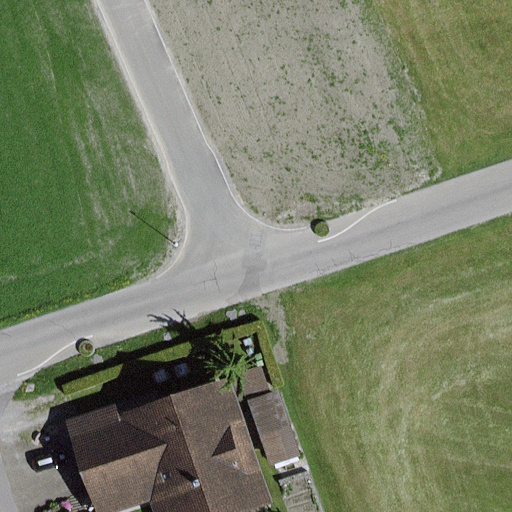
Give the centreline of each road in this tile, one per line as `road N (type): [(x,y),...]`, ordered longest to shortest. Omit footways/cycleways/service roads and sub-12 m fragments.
road 1 (residential): [(0,363),(511,194)]
road 2 (track): [(137,0),(258,278)]
